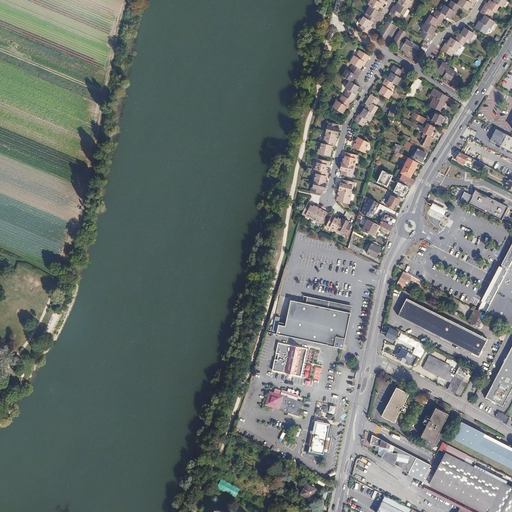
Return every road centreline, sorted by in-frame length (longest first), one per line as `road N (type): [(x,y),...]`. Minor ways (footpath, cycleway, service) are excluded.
road 1 (unclassified): [(371,359),(511,436)]
road 2 (primary): [(365,357),(332,511)]
road 3 (primary): [(339,511),(371,359)]
road 4 (primary): [(399,229),(365,357)]
road 5 (primary): [(371,359),(388,273),(408,237)]
road 6 (residential): [(327,201),(347,123),(368,89)]
